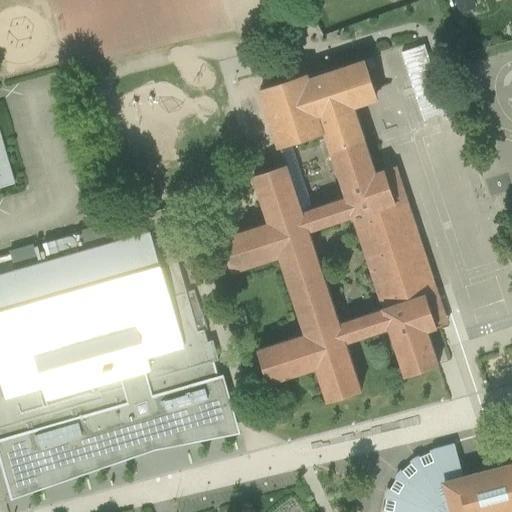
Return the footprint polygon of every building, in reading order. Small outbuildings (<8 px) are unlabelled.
[(281,288),(297,335),(250,351),(261,386),(308,370),(319,403),(361,390),(346,343),(389,328),(405,375),(437,365),(426,331),(435,328),(435,327),(445,323),(435,292),(405,198),(395,167),(385,170),(385,169),(376,172),(354,107),(375,100),(372,90),(390,84),(390,82),(382,85),(373,57),(359,62),(359,61),(357,62),(340,68),(340,67),(338,68),(327,72),(325,73),(309,78),(307,74),(291,79),(275,84),(273,85),(247,93),(266,151),(279,146),(291,143),(294,141),(294,142),(296,141),(309,137),(310,136),(324,132),(346,197),(312,208),(301,212),(285,165),(245,177),(260,225),(213,240),(224,273),(271,258),(281,288),(323,275),(309,231),(352,217),(383,308),(339,322),(324,275),(281,288)] [(0,187),(14,183),(0,133),(0,187)] [(291,143),(279,146),(285,165),(301,212),(312,208),(291,143)] [(148,233),(18,270),(13,253),(0,256),(0,482),(5,500),(152,447),(235,432),(213,341),(208,342),(200,330),(195,331),(168,226),(190,220),(185,203),(143,215),(148,233)] [(511,384),(511,352),(485,361),(495,390),(511,384)] [(511,463),(454,479),(446,450),(456,447),(455,444),(436,449),(434,450),(416,459),(415,458),(414,459),(414,460),(399,473),(398,473),(397,474),(398,475),(388,492),(387,492),(387,494),(383,511),(508,511),(511,511),(511,463)]
